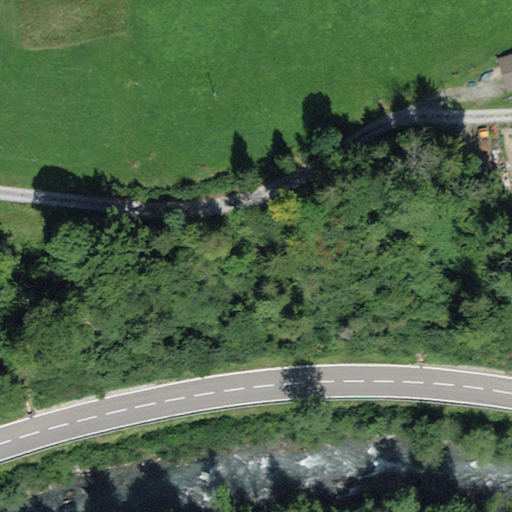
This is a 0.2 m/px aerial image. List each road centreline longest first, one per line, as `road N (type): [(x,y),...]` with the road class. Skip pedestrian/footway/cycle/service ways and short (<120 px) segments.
road 1 (track): [(511,117),(408,127),(366,141),(246,210),(190,217),(0,196)]
road 2 (primary): [(511,393),(442,383),(293,383),(115,411),(0,443)]
